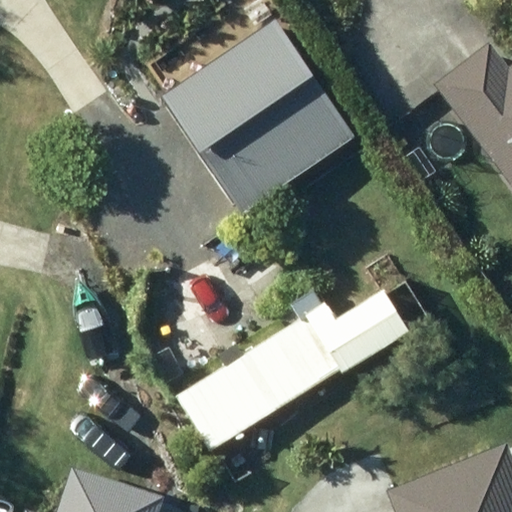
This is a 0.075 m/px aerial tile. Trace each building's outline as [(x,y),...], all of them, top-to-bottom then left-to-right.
[(337,135),(263,21),(146,97),(221,211),(337,135)] [(511,55),(508,59),(487,33),(422,83),(511,199),(511,55)] [(323,301),(170,393),(204,448),(403,327),(377,285),(330,313),(323,301)] [(386,511),(511,511),(511,455),(505,436),(376,483),(386,511)] [(147,511),(153,493),(61,467),(48,511),(32,511),(12,506),(10,511),(147,511)]
